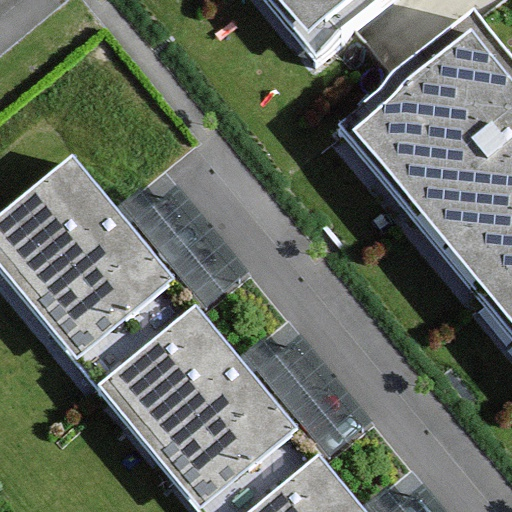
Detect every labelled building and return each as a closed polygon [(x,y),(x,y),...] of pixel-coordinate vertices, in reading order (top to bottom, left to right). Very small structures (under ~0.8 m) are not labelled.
[(402,0),(237,0),(302,80),(402,0)] [(511,22),(498,5),(340,130),(511,344),(511,22)] [(201,312),(70,160),(0,220),(0,279),(101,397),(201,312)] [(273,511),(331,463),(201,312),(101,397),(200,511),(273,511)] [(373,511),(331,463),(273,511),(373,511)]
